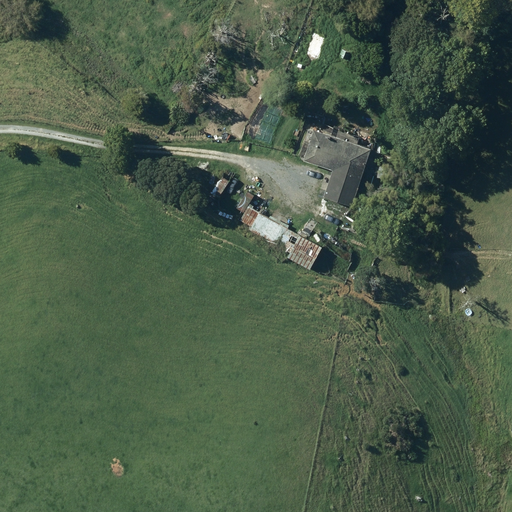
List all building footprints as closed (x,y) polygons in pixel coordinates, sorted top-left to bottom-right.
[(316,129),(305,161),(334,170),(324,198),(353,207),(373,148),(316,129)] [(259,213),(261,210),(249,204),(241,222),(253,228),(257,218),(259,213)] [(288,228),(289,226),(259,213),(257,218),(253,228),(251,233),(280,246),(286,230),(288,228)] [(301,237),(302,234),(288,228),(286,230),(280,246),(279,248),(293,254),(301,237)] [(317,273),(329,246),(302,234),(301,237),(293,254),(290,261),(317,273)]
